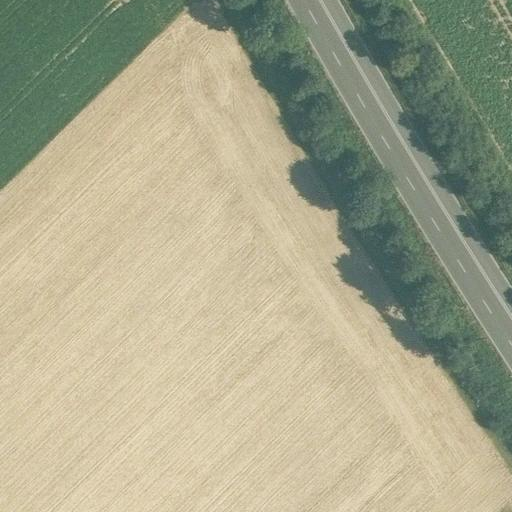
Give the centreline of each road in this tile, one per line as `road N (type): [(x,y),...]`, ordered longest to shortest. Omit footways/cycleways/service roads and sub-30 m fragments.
road 1 (track): [(218,0),(376,261),(511,463)]
road 2 (trunk): [(309,0),(353,84),(511,332)]
road 3 (track): [(511,187),(400,0)]
